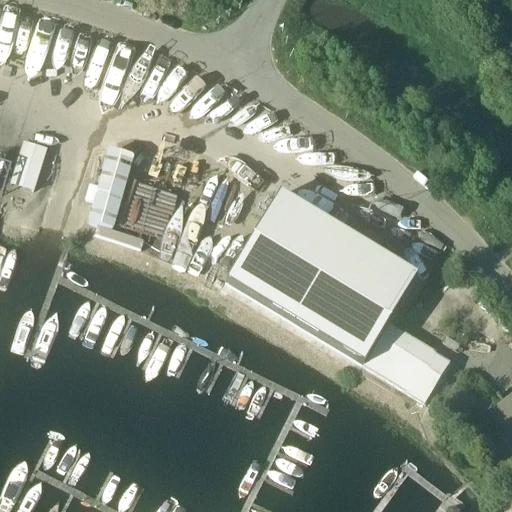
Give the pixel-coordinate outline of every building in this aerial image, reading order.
[(511,30),(502,39),(511,49),(511,30)] [(9,187),(33,195),(47,152),(23,144),(9,187)] [(82,231),(109,238),(130,160),(103,153),(82,231)] [(112,238),(157,253),(175,200),(130,185),(112,238)] [(410,286),(277,207),(229,293),(357,373),(410,286)] [(387,329),(363,370),(426,408),(450,367),(387,329)] [(511,399),(492,411),(511,443),(511,399)]
